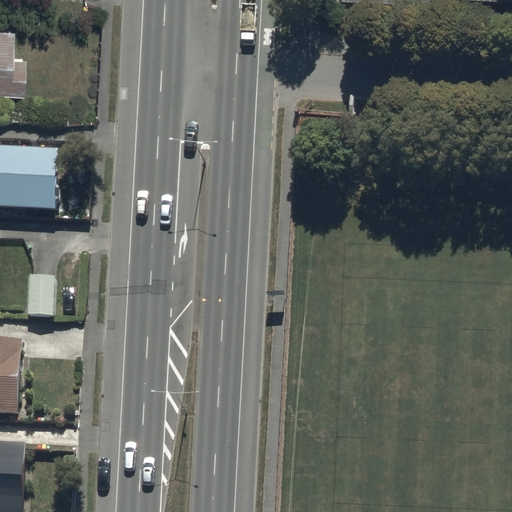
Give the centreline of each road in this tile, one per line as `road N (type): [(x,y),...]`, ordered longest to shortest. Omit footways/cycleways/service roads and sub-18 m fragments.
road 1 (secondary): [(139,511),(166,0)]
road 2 (secondary): [(239,0),(214,511)]
